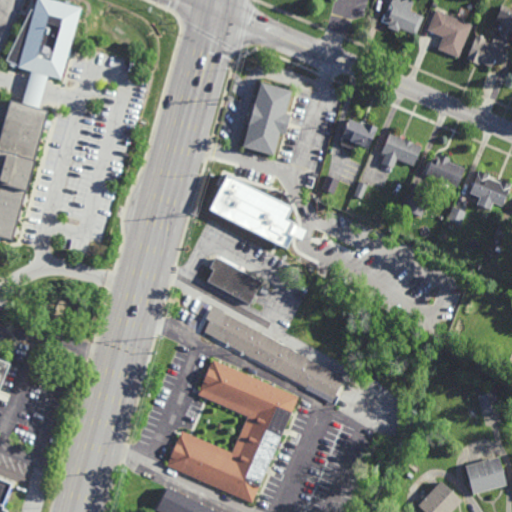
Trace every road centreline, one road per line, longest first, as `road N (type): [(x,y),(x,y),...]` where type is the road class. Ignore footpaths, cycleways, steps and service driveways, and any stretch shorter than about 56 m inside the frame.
road 1 (primary): [(82,511),(220,13)]
road 2 (tertiary): [(220,13),(511,133)]
